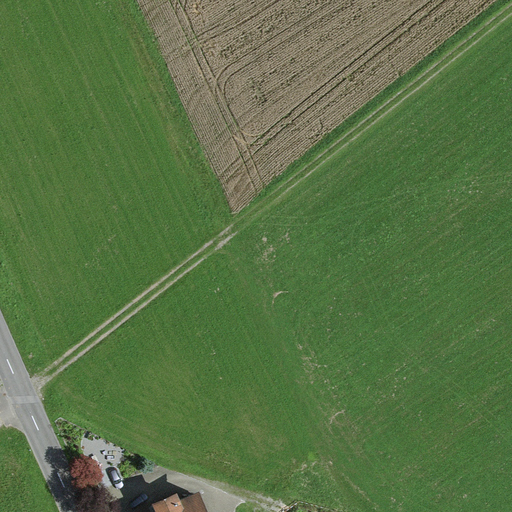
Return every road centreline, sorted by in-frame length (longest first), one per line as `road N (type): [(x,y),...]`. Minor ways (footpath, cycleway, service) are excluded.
road 1 (track): [(26,389),(511,7)]
road 2 (tertiary): [(0,331),(81,511)]
